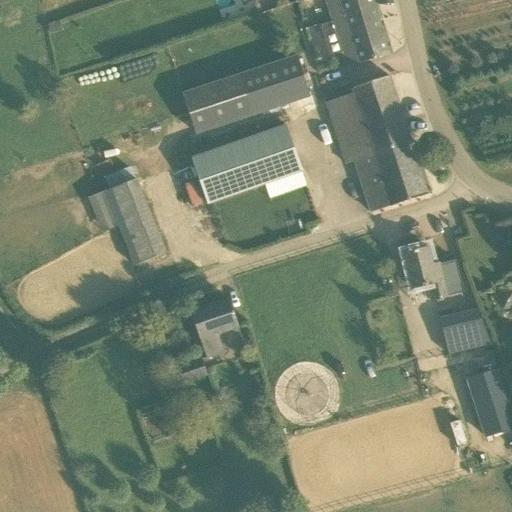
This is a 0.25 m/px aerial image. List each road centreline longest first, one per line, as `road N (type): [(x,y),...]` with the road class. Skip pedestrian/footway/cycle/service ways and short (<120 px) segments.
road 1 (unclassified): [(0,370),(265,262),(491,203)]
road 2 (unclassified): [(491,203),(442,132),(403,0)]
